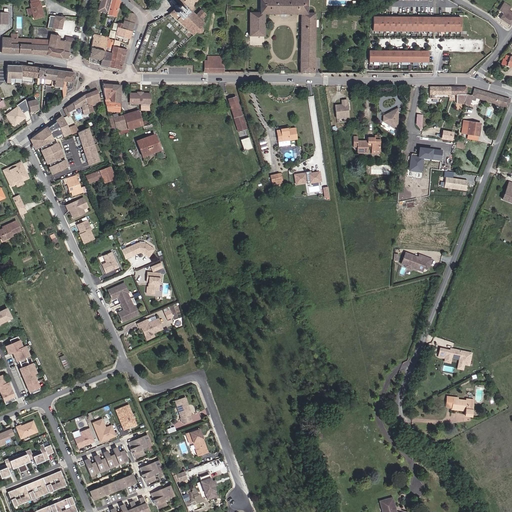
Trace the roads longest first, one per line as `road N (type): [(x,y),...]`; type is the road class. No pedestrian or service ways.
road 1 (residential): [(480,511),(458,470),(399,409),(511,109)]
road 2 (tertiary): [(127,78),(474,82)]
road 3 (residential): [(125,365),(21,136)]
road 4 (residential): [(248,511),(203,383),(191,377),(157,389),(125,365)]
road 5 (residential): [(44,400),(89,511)]
